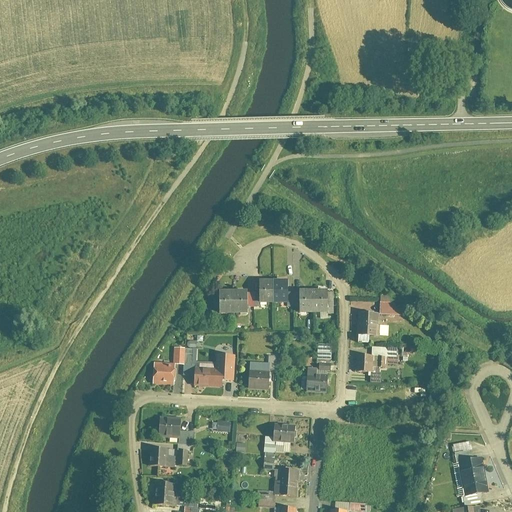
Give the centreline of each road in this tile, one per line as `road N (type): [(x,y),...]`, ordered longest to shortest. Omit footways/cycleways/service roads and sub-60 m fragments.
road 1 (track): [(10,511),(28,430),(72,334),(204,147),(238,81),(251,29),(245,0)]
road 2 (secondary): [(511,123),(106,134),(0,158)]
road 3 (residential): [(137,511),(126,438),(138,399),(318,408)]
road 4 (residential): [(318,408),(339,409),(338,283),(311,253),(277,239),(257,243),(244,267)]
road 5 (residential): [(499,450),(501,372),(481,364),(469,373),(484,426)]
